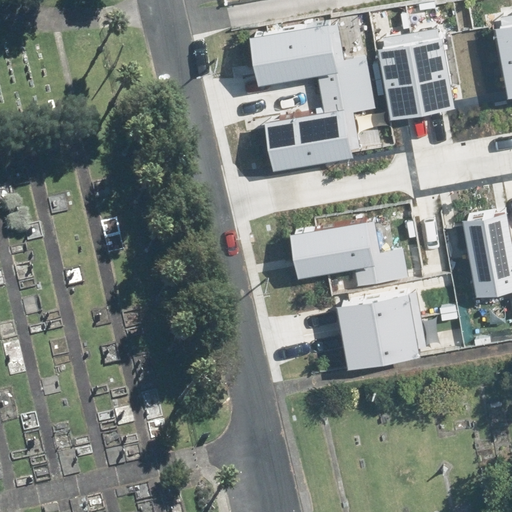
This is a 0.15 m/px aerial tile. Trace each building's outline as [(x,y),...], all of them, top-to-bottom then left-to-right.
[(342,10),(261,23),(269,74),(319,66),(324,99),(274,107),(283,160),(363,148),(355,98),(378,95),(370,41),(347,45),(342,10)] [(454,16),(386,27),(399,107),(466,96),(454,16)] [(511,202),(473,208),(485,287),(511,282),(511,202)] [(304,221),(311,265),(391,252),(384,208),(304,221)] [(334,261),(313,265),(319,301),(341,297),(334,261)] [(429,341),(419,276),(348,286),(359,352),(429,341)]
